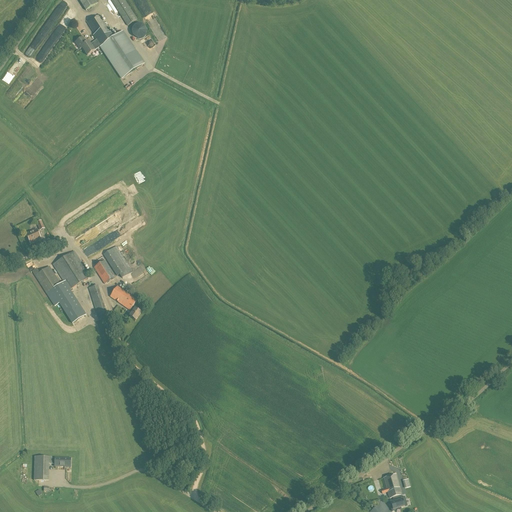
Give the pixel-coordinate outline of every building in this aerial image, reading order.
[(78,0),(86,11),(98,2),(96,0),(78,0)] [(110,0),(127,26),(137,20),(124,0),(110,0)] [(110,33),(107,28),(99,16),(87,23),(95,35),(94,35),(97,40),(90,45),(89,42),(87,43),(83,37),(75,42),(80,49),(82,48),(87,56),(95,51),(94,51),(100,47),(121,80),(145,64),(123,31),(114,37),(111,32),(110,33)] [(139,39),(140,39),(141,38),(142,38),(143,37),(144,36),(145,35),(145,34),(146,33),(146,32),(146,31),(145,29),(145,28),(144,27),(143,26),(142,26),(141,25),(140,25),(139,25),(137,25),(136,25),(135,26),(134,26),(133,27),(133,28),(132,29),(132,31),(132,32),(132,33),(132,34),(133,35),(133,36),(134,37),(135,38),(136,38),(137,39),(139,39)] [(32,54),(45,37),(39,33),(26,50),(32,54)] [(152,38),(145,42),(148,47),(155,43),(152,38)] [(10,84),(22,65),(15,60),(3,79),(10,84)] [(40,231),(45,229),(41,221),(36,223),(40,231)] [(36,241),(41,239),(37,230),(26,234),(30,242),(36,239),(36,241)] [(122,279),(133,272),(116,246),(111,250),(104,255),(117,276),(119,275),(122,279)] [(49,267),(39,274),(36,269),(32,271),(54,306),(59,303),(72,324),(86,315),(70,290),(91,277),(74,251),(53,265),(64,282),(60,284),(49,267)] [(105,284),(115,277),(105,261),(94,268),(105,284)] [(108,317),(99,290),(98,285),(88,289),(89,292),(90,291),(99,320),(108,317)] [(137,310),(133,307),(137,301),(117,287),(110,297),(130,311),(132,312),(130,316),(136,321),(141,313),(143,310),(139,308),(137,310)] [(106,336),(110,354),(116,353),(114,346),(117,345),(115,334),(106,336)] [(55,459),(52,459),(52,457),(35,457),(34,480),(48,481),(49,464),(52,464),(52,463),(55,463),(55,466),(66,467),(71,467),(71,458),(55,458),(55,459)] [(401,495),(396,475),(384,478),(387,490),(381,491),(382,494),(388,493),(390,499),(394,498),(395,501),(391,503),(392,506),(391,506),(392,511),(401,509),(401,507),(407,505),(406,501),(405,499),(406,499),(405,497),(401,498),(401,496),(401,495)]
